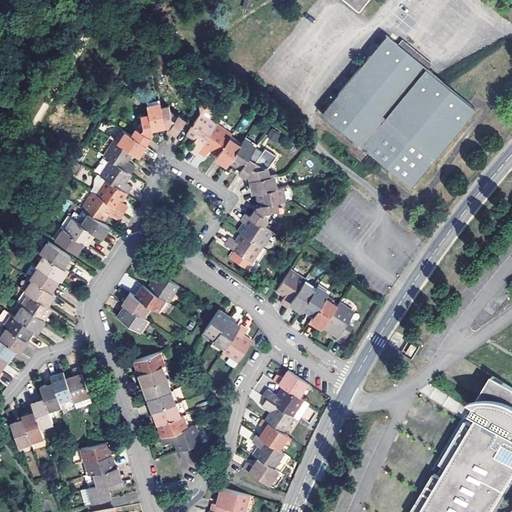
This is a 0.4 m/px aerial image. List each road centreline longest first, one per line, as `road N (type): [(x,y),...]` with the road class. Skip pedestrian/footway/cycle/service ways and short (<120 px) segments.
road 1 (residential): [(511,153),(424,264),(354,375)]
road 2 (residential): [(189,261),(226,196),(171,161),(156,171),(139,240)]
road 3 (residential): [(281,336),(242,390),(225,453),(176,511)]
road 4 (residential): [(154,511),(94,324)]
road 5 (residential): [(349,386),(291,511)]
road 6 (residential): [(0,402),(39,357),(94,324)]
